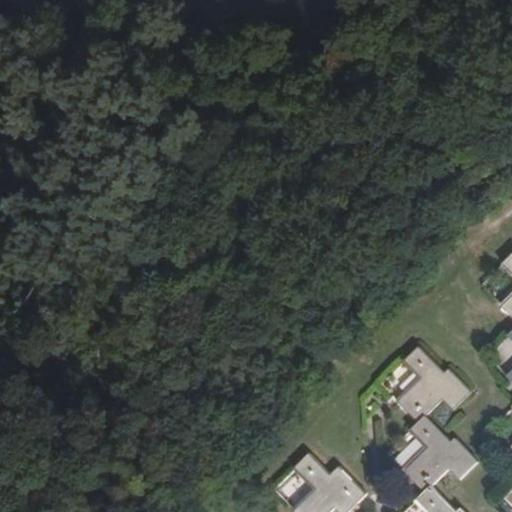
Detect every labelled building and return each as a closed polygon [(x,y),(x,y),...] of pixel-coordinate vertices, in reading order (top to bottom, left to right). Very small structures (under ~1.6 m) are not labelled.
[(511,317),(511,257),(504,266),(511,274),(511,296),(502,307),(511,317)] [(420,424),(427,417),(443,401),(453,411),(472,393),(450,370),(446,374),(420,348),(406,363),(425,386),(418,392),(413,388),(399,401),(420,424)] [(426,494),(433,488),(451,471),(460,481),(479,462),(456,439),(452,443),(427,417),(420,424),(412,433),(430,453),(424,460),(419,456),(404,471),(426,494)] [(295,511),(331,511),(339,505),(346,511),(349,511),(366,495),(339,468),(332,476),(311,456),(296,470),(315,490),(294,511),(295,511)] [(463,511),(461,510),(458,511),(455,511),(433,488),(426,494),(418,505),(424,511),(463,511)]
